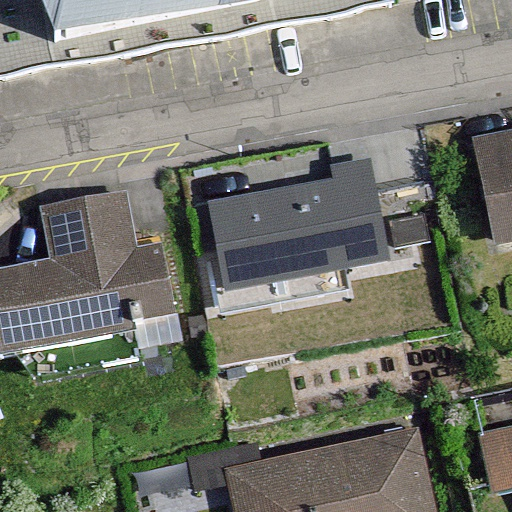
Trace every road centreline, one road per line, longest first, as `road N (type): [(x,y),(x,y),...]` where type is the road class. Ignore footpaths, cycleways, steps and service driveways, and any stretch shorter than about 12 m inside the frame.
road 1 (motorway): [(511,111),(320,219),(0,438)]
road 2 (residential): [(511,71),(0,169)]
road 3 (motorway): [(362,511),(511,420)]
